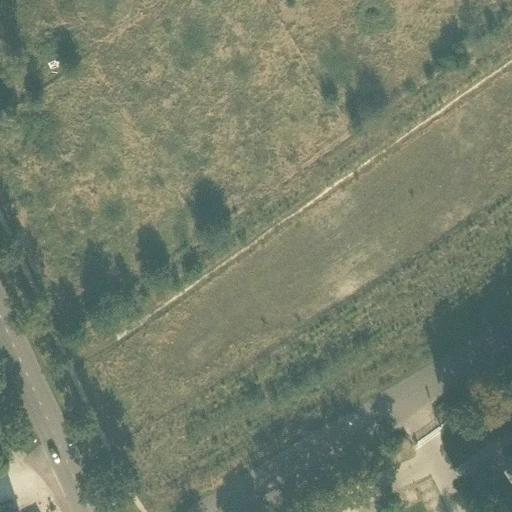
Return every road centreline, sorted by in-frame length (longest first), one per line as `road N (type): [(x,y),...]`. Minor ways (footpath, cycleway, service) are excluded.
road 1 (unclassified): [(408,402),(316,441),(200,511)]
road 2 (secondary): [(88,511),(0,319)]
road 3 (unclassified): [(260,511),(408,402)]
road 4 (unclassified): [(408,402),(511,328)]
